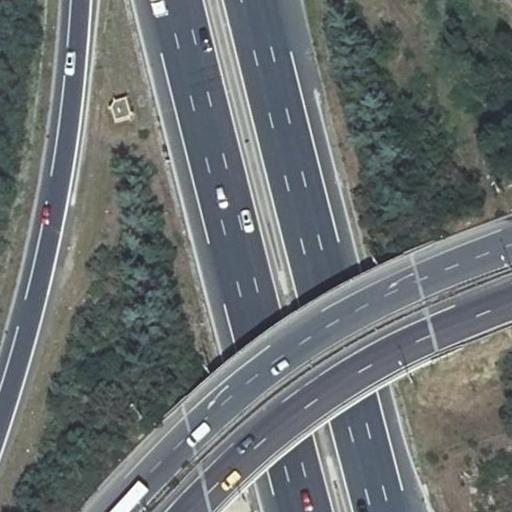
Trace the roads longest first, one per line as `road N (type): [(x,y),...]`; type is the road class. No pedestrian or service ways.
road 1 (motorway): [(379,511),(250,0)]
road 2 (motorway): [(175,0),(304,511)]
road 3 (motorway): [(511,246),(420,283),(305,348),(221,411),(115,511)]
road 4 (motorway): [(77,0),(52,205),(0,408)]
road 5 (motorway): [(511,306),(436,338),(318,407),(193,511)]
